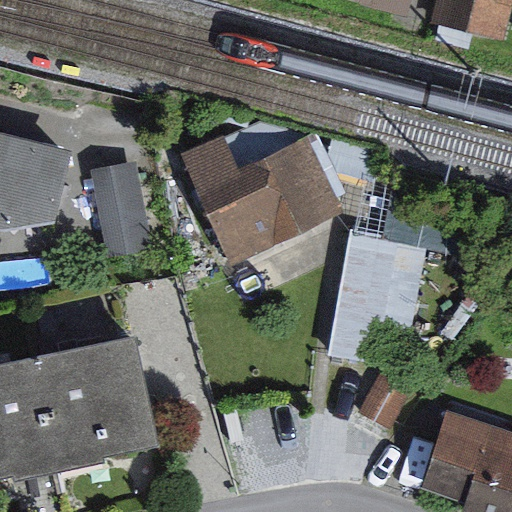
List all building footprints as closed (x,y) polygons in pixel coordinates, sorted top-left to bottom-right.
[(511,0),(449,0),(443,24),(511,41),(511,0)] [(82,147),(0,127),(0,210),(64,225),(82,147)] [(241,140),(203,157),(247,254),(347,208),(316,139),(254,168),(241,140)] [(147,161),(104,169),(118,257),(161,250),(147,161)] [(408,235),(363,228),(343,350),(389,358),(408,235)] [(169,444),(145,334),(46,354),(71,470),(115,461),(114,455),(169,444)] [(432,366),(403,352),(375,410),(404,424),(432,366)] [(0,364),(0,479),(23,474),(24,480),(71,470),(46,354),(0,364)] [(505,511),(511,511),(511,419),(460,400),(429,485),(505,511)]
